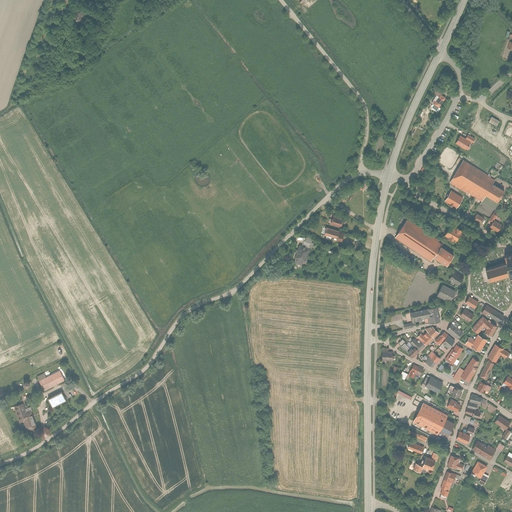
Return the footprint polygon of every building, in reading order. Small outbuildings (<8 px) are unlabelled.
[(82,7),(72,3),(67,17),(76,21),(82,7)] [(430,95),(427,100),(435,104),(441,94),(436,90),(432,97),(430,95)] [(472,104),(467,113),(471,115),(476,106),(472,104)] [(494,121),(497,116),(490,113),(488,118),(494,121)] [(455,132),(450,139),(461,146),(466,138),(455,132)] [(458,156),(444,179),(476,198),(480,192),(490,198),(497,187),(486,181),(489,176),(458,156)] [(458,193),(445,186),(439,198),(452,204),(458,193)] [(484,214),(488,216),(494,207),(490,205),(484,214)] [(472,212),(480,217),(483,212),(475,208),(472,212)] [(337,214),(328,211),(325,219),(334,223),(337,214)] [(403,214),(389,234),(425,258),(428,255),(436,243),(438,239),(403,214)] [(488,216),(484,223),(492,228),(497,221),(488,216)] [(443,221),(438,232),(443,234),(442,236),(445,238),(447,234),(454,237),(458,227),(443,221)] [(334,227),(321,223),(318,231),(331,235),(333,229),(334,227)] [(458,227),(454,237),(467,241),(470,232),(458,227)] [(333,229),(331,235),(337,238),(339,232),(333,229)] [(297,242),(305,244),(308,234),(300,232),(297,242)] [(292,241),(288,254),(301,258),(305,244),(297,242),(292,241)] [(436,243),(428,255),(440,263),(448,251),(436,243)] [(511,254),(510,248),(508,249),(500,251),(502,257),(481,263),(485,276),(506,270),(507,276),(511,274),(511,254)] [(448,268),(444,276),(453,281),(457,273),(448,268)] [(437,280),(430,292),(442,299),(449,286),(437,280)] [(464,293),(460,300),(469,305),(473,298),(464,293)] [(481,302),(476,309),(483,313),(487,306),(481,302)] [(431,303),(402,309),(404,317),(421,314),(422,318),(434,315),(431,303)] [(459,305),(455,312),(464,318),(469,311),(459,305)] [(487,306),(483,313),(494,320),(498,312),(487,306)] [(485,319),(474,313),(467,325),(473,329),(479,321),(482,323),(485,319)] [(442,324),(452,333),(456,327),(446,319),(442,324)] [(479,328),(485,332),(491,323),(485,319),(482,323),(479,328)] [(420,328),(427,334),(433,329),(426,322),(420,328)] [(421,333),(416,338),(420,342),(427,334),(420,328),(418,331),(421,333)] [(481,336),(472,330),(469,335),(464,332),(460,338),(475,347),(481,336)] [(443,332),(436,340),(441,344),(447,336),(443,332)] [(408,342),(413,348),(420,342),(416,338),(412,333),(405,339),(408,342)] [(399,339),(396,343),(402,348),(405,345),(402,341),(399,339)] [(440,355),(447,360),(457,345),(450,340),(440,355)] [(503,348),(490,341),(484,352),(491,356),(494,351),(500,354),(503,348)] [(413,348),(408,342),(405,345),(402,348),(408,354),(413,348)] [(377,344),(377,358),(388,358),(388,348),(383,348),(383,344),(377,344)] [(423,354),(430,359),(435,354),(426,346),(421,352),(423,354)] [(430,359),(423,354),(419,358),(426,364),(430,359)] [(468,355),(465,361),(471,363),(473,358),(468,355)] [(475,373),(482,376),(490,360),(482,356),(475,373)] [(456,373),(465,378),(472,365),(462,360),(459,366),(456,373)] [(408,374),(410,371),(414,363),(409,361),(403,371),(408,374)] [(410,371),(416,374),(420,366),(414,363),(410,371)] [(456,373),(459,366),(453,363),(448,374),(454,377),(456,373)] [(40,369),(32,372),(39,386),(59,376),(54,366),(41,372),(40,369)] [(437,378),(425,372),(419,383),(432,389),(437,378)] [(501,381),(508,385),(511,379),(503,373),(498,379),(501,381)] [(479,386),(482,381),(475,377),(471,384),(478,388),(479,386)] [(501,381),(497,387),(504,392),(508,385),(501,381)] [(457,387),(447,383),(445,387),(448,388),(447,392),(454,394),(457,387)] [(56,387),(42,395),(47,404),(61,396),(56,387)] [(465,396),(472,398),(475,399),(477,394),(468,390),(465,396)] [(403,403),(413,409),(418,398),(409,393),(403,403)] [(443,403),(451,407),(455,399),(446,395),(443,403)] [(463,403),(470,406),(472,398),(465,396),(463,403)] [(413,409),(408,418),(418,423),(433,431),(435,426),(443,430),(449,419),(442,415),(443,411),(418,398),(413,409)] [(20,399),(9,402),(14,418),(19,417),(22,426),(32,423),(27,403),(21,404),(20,399)] [(470,406),(463,403),(461,410),(474,414),(476,407),(470,406)] [(494,411),(489,419),(501,425),(506,418),(494,411)] [(413,433),(418,423),(408,418),(400,414),(395,424),(413,433)] [(470,425),(463,421),(461,427),(468,430),(470,425)] [(506,428),(501,425),(497,432),(502,435),(506,428)] [(456,427),(453,434),(463,438),(465,431),(456,427)] [(481,441),(472,435),(467,442),(486,454),(492,445),(483,439),(481,441)] [(419,443),(404,437),(402,444),(416,449),(419,443)] [(499,446),(502,440),(496,438),(494,443),(499,446)] [(430,456),(420,451),(415,462),(417,463),(425,467),(430,456)] [(502,451),(498,457),(510,464),(511,461),(511,456),(507,454),(502,451)] [(444,461),(451,464),(457,466),(459,461),(453,459),(454,455),(447,453),(444,461)] [(482,462),(472,456),(465,468),(476,473),(482,462)] [(415,468),(417,463),(415,462),(409,460),(407,464),(415,468)] [(443,467),(440,475),(448,478),(451,470),(443,467)] [(437,485),(444,487),(448,478),(440,475),(437,485)] [(503,485),(494,481),(487,498),(511,509),(511,480),(506,478),(503,485)] [(472,502),(480,505),(482,500),(474,497),(472,502)] [(463,498),(459,508),(466,511),(471,501),(463,498)] [(424,511),(431,511),(432,510),(435,511),(437,505),(427,502),(424,511)]
